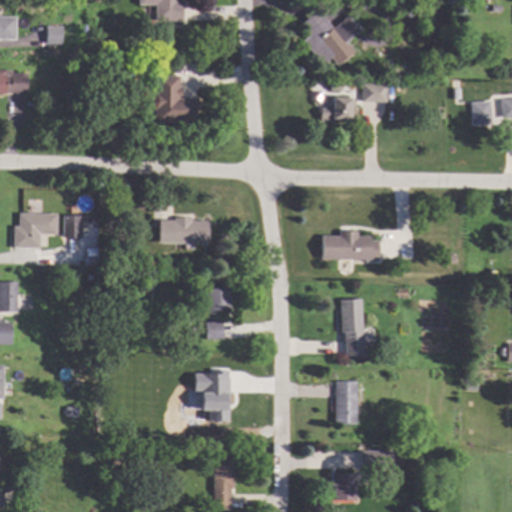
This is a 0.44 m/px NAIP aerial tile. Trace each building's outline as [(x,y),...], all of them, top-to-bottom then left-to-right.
[(185,0),(185,21),(156,21),(157,4),(140,4),(140,0),(185,0)] [(333,26),(350,13),(363,31),(348,42),(355,51),(337,64),(331,56),(319,65),(302,41),(310,35),(300,22),(319,8),(333,26)] [(0,16),(17,17),(16,39),(0,38),(0,16)] [(63,44),(47,44),(48,26),(63,26),(63,44)] [(13,73),(29,73),(28,93),(6,92),(6,93),(0,93),(0,69),(14,70),(13,73)] [(181,88),(183,88),(182,97),(180,97),(180,98),(198,98),(198,122),(156,121),(156,109),(151,103),(151,97),(157,93),(157,74),(176,75),(176,77),(181,77),(181,88)] [(387,102),(362,101),(362,83),(387,83),(387,102)] [(461,98),(454,99),(453,89),(461,88),(461,98)] [(355,98),(354,106),(351,106),(350,119),(334,119),(334,122),(320,121),(321,107),(327,107),(328,102),(332,103),(332,97),(355,98)] [(511,117),(502,118),(501,99),(511,98),(511,117)] [(491,101),(492,123),(473,125),(471,102),(491,101)] [(58,235),(41,234),(41,248),(14,247),(15,225),(20,225),(20,213),(58,213),(58,235)] [(82,237),(64,237),(64,215),(82,215),(82,237)] [(192,220),(208,220),(208,243),(160,243),(160,219),(175,220),(175,217),(192,217),(192,220)] [(357,237),(369,237),(369,241),(379,241),(378,259),(323,258),(323,236),(340,236),(340,231),(358,231),(357,237)] [(100,256),(100,266),(89,265),(89,255),(100,256)] [(98,272),(97,280),(89,279),(90,272),(98,272)] [(18,312),(0,311),(0,282),(18,282),(18,312)] [(232,312),(210,313),(209,288),(231,287),(232,312)] [(364,330),(359,331),(360,340),(364,340),(365,354),(346,355),(345,341),(348,341),(347,332),(342,332),(340,300),(362,299),(364,330)] [(12,338),(11,338),(11,345),(0,345),(0,321),(12,321),(12,338)] [(224,339),(208,339),(207,322),(223,321),(224,339)] [(226,422),(227,371),(207,370),(207,374),(191,374),(191,391),(199,391),(198,411),(206,411),(206,421),(226,422)] [(358,381),(356,424),(335,423),(336,381),(358,381)] [(392,469),(362,469),(363,450),(393,451),(392,469)] [(406,463),(398,463),(398,451),(406,452),(406,463)] [(124,459),(123,466),(113,465),(114,458),(124,459)] [(234,488),(231,488),(231,509),(214,508),(215,458),(235,459),(234,488)] [(356,499),(335,499),(335,485),(332,485),(332,473),(356,473),(356,499)]
